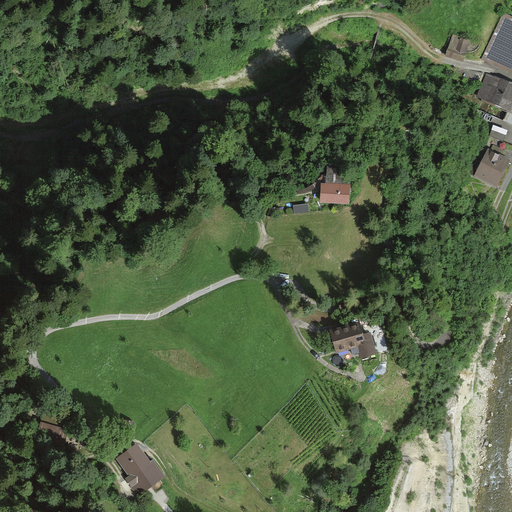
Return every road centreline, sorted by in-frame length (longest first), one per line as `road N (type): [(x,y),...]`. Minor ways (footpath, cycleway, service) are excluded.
road 1 (track): [(241,276),(284,281),(322,308),(390,295),(419,344),(434,345),(445,333),(418,271),(389,245),(414,172),(403,131),(431,142),(440,197),(476,235),(496,234),(511,198)]
road 2 (track): [(97,450),(92,425),(36,362),(37,340),(68,324),(155,315),(241,276),(263,238),(258,199),(266,185),(307,165),(336,127),(403,131)]
road 3 (track): [(0,121),(36,122),(150,92),(228,85),(262,70),(306,30),(343,16),(393,21),(441,57)]
